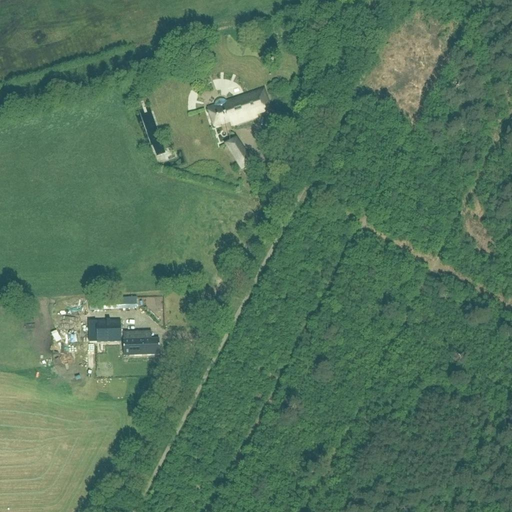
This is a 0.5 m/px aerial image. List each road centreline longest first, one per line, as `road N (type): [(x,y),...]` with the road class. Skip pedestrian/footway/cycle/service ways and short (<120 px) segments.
road 1 (unclassified): [(111,511),(380,0)]
road 2 (track): [(367,26),(310,3),(188,25),(136,66),(0,106)]
road 3 (track): [(362,225),(480,0)]
